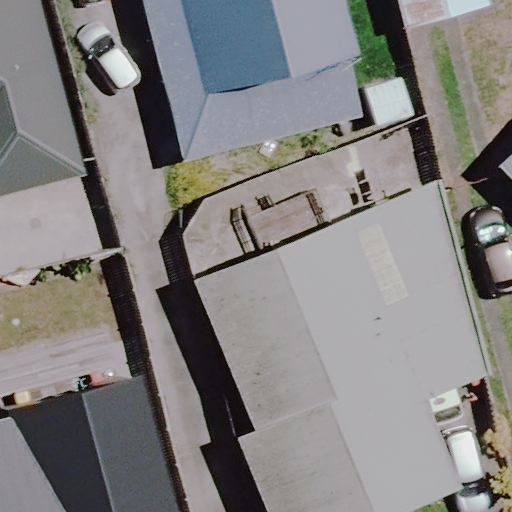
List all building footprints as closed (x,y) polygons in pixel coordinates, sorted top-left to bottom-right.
[(0,0),(0,198),(54,186),(14,0),(0,0)] [(354,126),(324,0),(124,0),(165,171),(354,126)] [(480,14),(476,0),(380,0),(389,36),(480,14)] [(511,146),(483,176),(511,204),(511,146)] [(487,378),(418,195),(185,282),(243,438),(224,445),(249,511),(406,511),(441,499),(407,408),(487,378)] [(150,511),(123,402),(0,432),(0,511),(150,511)]
